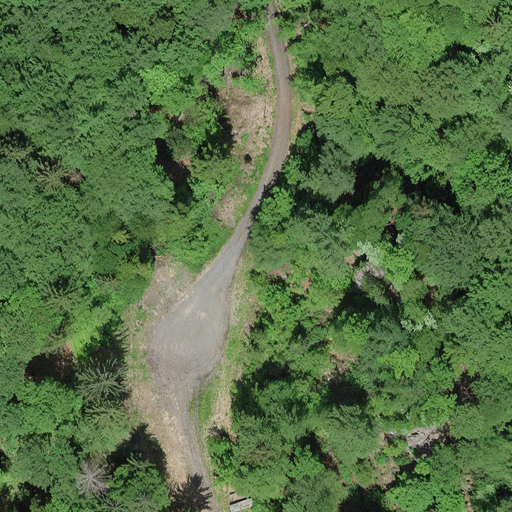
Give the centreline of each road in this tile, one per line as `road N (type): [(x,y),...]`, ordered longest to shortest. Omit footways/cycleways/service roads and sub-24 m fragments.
road 1 (track): [(273,0),(284,148),(233,251),(158,329)]
road 2 (track): [(158,329),(163,375),(215,511)]
